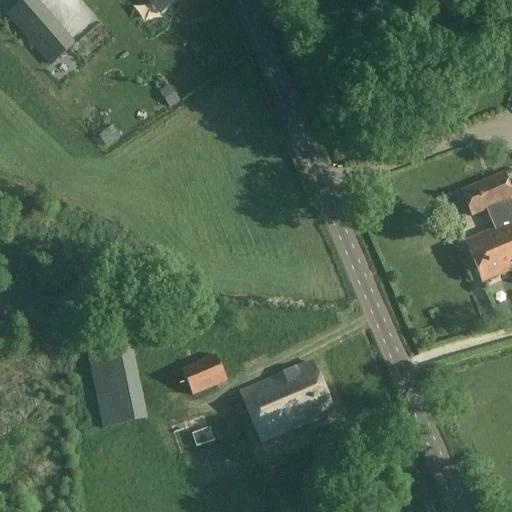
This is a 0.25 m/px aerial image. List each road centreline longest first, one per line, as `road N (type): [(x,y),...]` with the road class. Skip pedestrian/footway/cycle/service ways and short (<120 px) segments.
road 1 (tertiary): [(462,511),(244,0)]
road 2 (track): [(256,511),(217,394),(377,314)]
road 3 (track): [(323,188),(511,127)]
